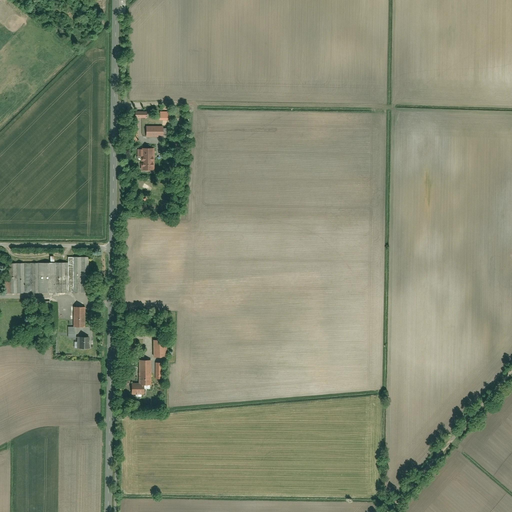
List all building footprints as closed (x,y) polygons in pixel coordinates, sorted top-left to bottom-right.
[(159,111),(159,120),(169,120),(169,111),(159,111)] [(163,126),(147,126),(147,136),(163,136),(163,126)] [(155,170),(154,148),(138,148),(138,156),(141,156),(142,170),(155,170)] [(89,291),(89,257),(69,257),(69,261),(70,291),(89,291)] [(69,261),(9,263),(10,281),(10,292),(70,291),(69,261)] [(85,306),(74,306),(74,326),(76,326),(85,326),(85,306)] [(89,336),(78,336),(78,348),(90,348),(89,336)] [(168,339),(153,340),(154,356),(169,356),(168,339)] [(152,360),(139,360),(139,383),(144,383),(150,383),(152,383),(152,360)] [(132,383),(132,393),(144,393),(144,388),(144,383),(139,383),(132,383)]
